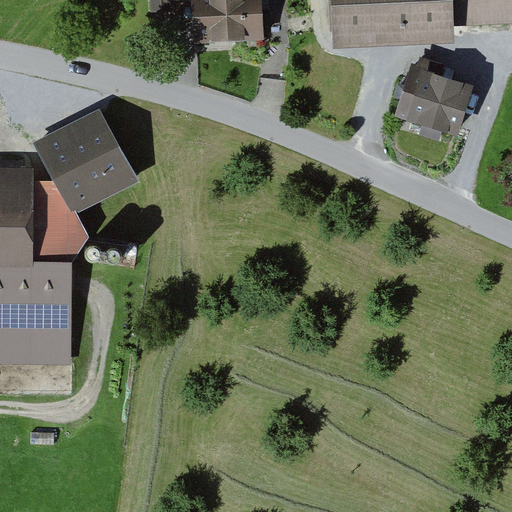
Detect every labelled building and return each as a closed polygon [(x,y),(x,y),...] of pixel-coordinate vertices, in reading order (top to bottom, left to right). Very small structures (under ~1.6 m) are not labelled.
[(191,0),(194,39),(264,34),(261,0),(191,0)] [(453,0),(331,0),(334,39),(455,33),(454,24),(453,0)] [(511,0),(453,0),(454,24),(511,21),(511,0)] [(455,33),(334,39),(334,43),(455,38),(455,33)] [(414,61),(398,112),(458,130),(473,79),(414,61)] [(73,211),(139,176),(101,105),(36,139),(56,178),(73,211)] [(0,163),(0,362),(72,363),(73,254),(85,241),(73,211),(56,178),(34,178),(34,163),(0,163)]
